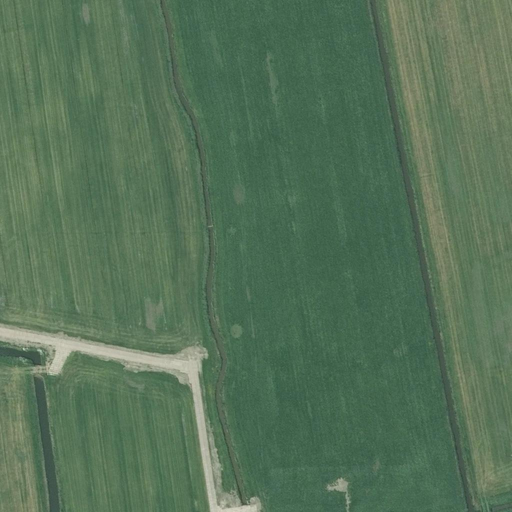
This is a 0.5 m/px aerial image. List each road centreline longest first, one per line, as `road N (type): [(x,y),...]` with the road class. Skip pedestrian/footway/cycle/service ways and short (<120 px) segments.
road 1 (track): [(67,511),(46,346),(0,337)]
road 2 (track): [(46,346),(18,295),(0,147)]
